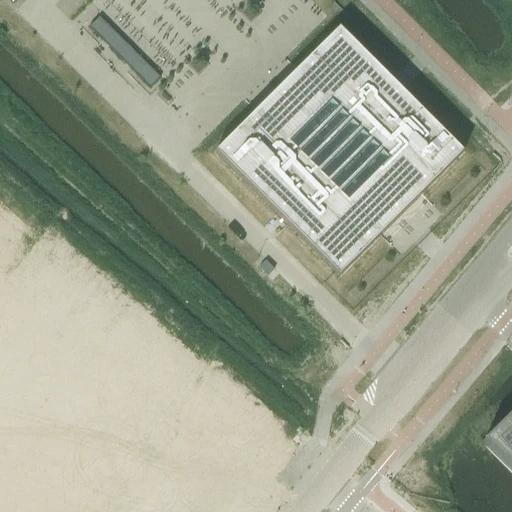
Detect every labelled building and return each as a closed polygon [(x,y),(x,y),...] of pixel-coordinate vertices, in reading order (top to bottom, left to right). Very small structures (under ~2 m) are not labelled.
[(98,17),(88,28),(149,89),(159,78),(98,17)] [(255,112),(213,154),(275,216),(286,226),(337,278),(379,236),(420,196),(462,154),(400,92),(389,81),(338,29),(296,71),(255,112)] [(45,241),(0,299),(0,368),(3,371),(0,374),(0,385),(117,475),(157,421),(136,405),(182,345),(45,241)] [(218,365),(211,378),(251,403),(259,390),(218,365)] [(511,417),(483,446),(510,473),(511,474),(511,417)]
